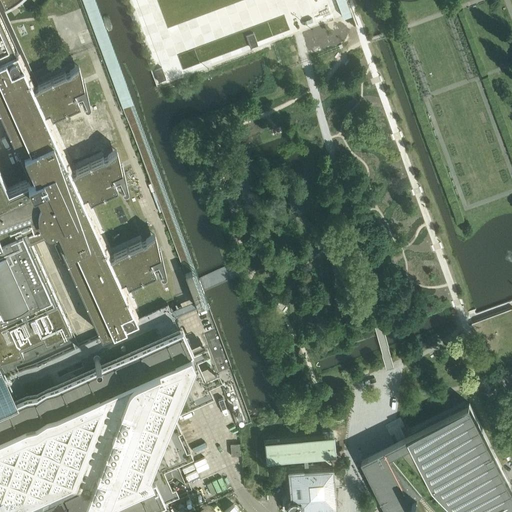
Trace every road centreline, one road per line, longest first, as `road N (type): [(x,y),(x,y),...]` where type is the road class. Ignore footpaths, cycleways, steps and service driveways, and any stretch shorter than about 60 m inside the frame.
road 1 (unknown): [(9,511),(160,449)]
road 2 (unknown): [(145,420),(0,487)]
road 3 (unknown): [(133,397),(124,378),(109,376),(0,425)]
road 4 (unknown): [(0,455),(133,397)]
